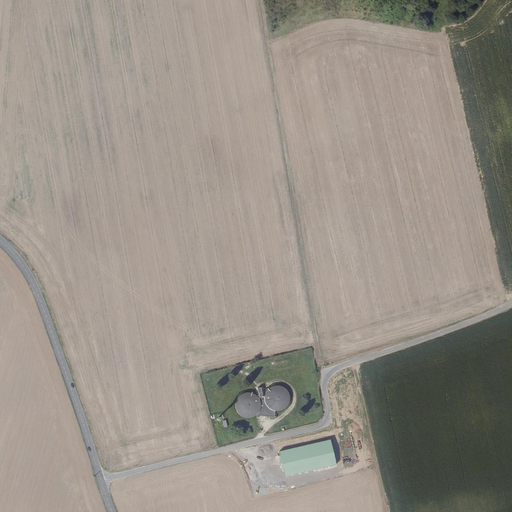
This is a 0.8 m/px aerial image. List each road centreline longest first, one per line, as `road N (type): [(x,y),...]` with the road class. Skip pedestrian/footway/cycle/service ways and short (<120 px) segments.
road 1 (unclassified): [(104,482),(315,429),(330,414),(328,376),(339,367),(511,304)]
road 2 (tertiary): [(104,482),(43,299),(0,241)]
